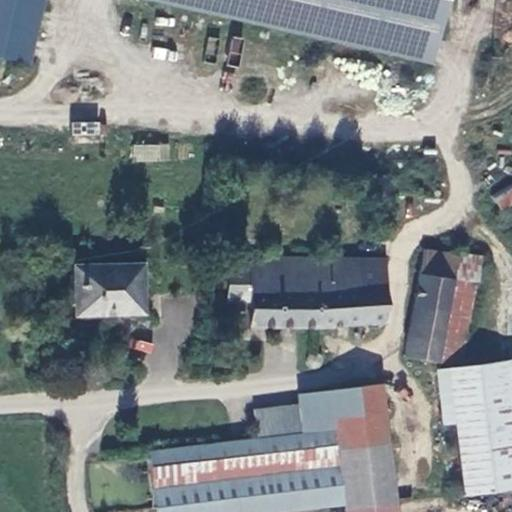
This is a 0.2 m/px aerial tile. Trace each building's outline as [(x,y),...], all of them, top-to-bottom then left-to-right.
[(45,0),(0,0),(0,58),(32,65),(45,0)] [(135,0),(135,3),(440,61),(451,0),(135,0)] [(72,120),(72,139),(100,140),(100,121),(72,120)] [(131,144),(130,160),(168,162),(169,145),(131,144)] [(497,207),(511,202),(511,184),(492,191),(497,207)] [(364,286),(364,261),(255,261),(254,267),(252,301),(251,325),(313,326),(389,321),(389,286),(364,286)] [(364,261),(364,286),(389,286),(390,261),(387,261),(364,261)] [(145,309),(145,263),(77,264),(77,312),(145,309)] [(233,265),(230,300),(252,301),(254,267),(233,265)] [(437,364),(456,287),(458,276),(443,273),(440,284),(423,280),(405,356),(437,364)] [(479,294),(456,287),(437,364),(451,370),(459,369),(479,294)] [(322,350),(317,348),(312,350),(310,355),(310,360),(313,363),(318,365),(323,361),(325,356),(322,350)] [(451,370),(464,494),(511,487),(511,362),(459,369),(451,370)] [(342,482),(345,507),(395,502),(380,382),(331,389),(335,427),(342,482)] [(331,389),(299,392),(301,403),(304,431),(335,427),(331,389)] [(255,409),(259,437),(304,431),(301,403),(255,409)] [(342,482),(335,427),(304,431),(259,437),(150,451),(158,506),(342,482)] [(396,511),(395,502),(345,507),(346,511),(396,511)]
